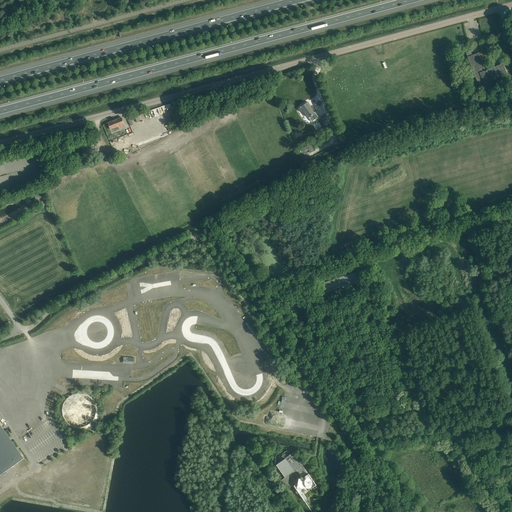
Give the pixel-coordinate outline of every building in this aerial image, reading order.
[(479,52),(468,57),(480,89),(483,88),(491,84),(490,80),(507,73),(503,63),(486,70),(479,52)] [(491,84),(483,88),(485,93),(491,91),(493,90),(491,84)] [(300,107),(298,108),(301,112),(303,111),(311,122),(318,116),(315,112),(314,113),(309,107),(310,106),(307,102),(301,107),(300,106),(299,107),(300,107)] [(121,117),(107,123),(110,129),(118,126),(119,128),(123,126),(125,126),(121,117)] [(156,133),(168,130),(167,124),(154,128),(156,133)] [(312,144),(302,148),(303,151),(308,149),(309,153),(314,151),(313,147),(312,144)] [(356,272),(318,284),(321,294),(359,282),(356,272)] [(73,378),(95,378),(95,370),(73,369),(73,378)] [(94,397),(93,398),(95,401),(96,400),(108,391),(107,389),(94,397)] [(95,421),(98,415),(99,408),(97,401),(96,400),(95,401),(93,398),(94,397),(93,396),(87,392),(80,390),(73,391),(71,392),(72,395),(67,398),(64,397),(62,399),(59,405),(59,412),(61,419),(65,424),(71,428),(77,430),(84,430),(91,426),(91,424),(92,426),(95,423),(93,422),(95,421)] [(0,472),(1,471),(3,470),(4,470),(5,469),(6,469),(7,469),(8,469),(22,459),(21,459),(0,428),(0,472)] [(283,459),(276,464),(285,477),(290,486),(297,481),(297,483),(293,485),(296,489),(295,492),(296,492),(296,493),(297,493),(298,493),(299,493),(304,500),(305,501),(307,500),(306,498),(303,493),(304,493),(305,493),(305,492),(306,492),(306,491),(306,490),(315,484),(316,485),(314,482),(315,479),(311,478),(309,474),(304,478),(303,478),(303,477),(302,477),(301,477),(307,472),(303,466),(293,452),(287,457),(285,454),(283,455),(282,454),(280,455),(283,459)]
